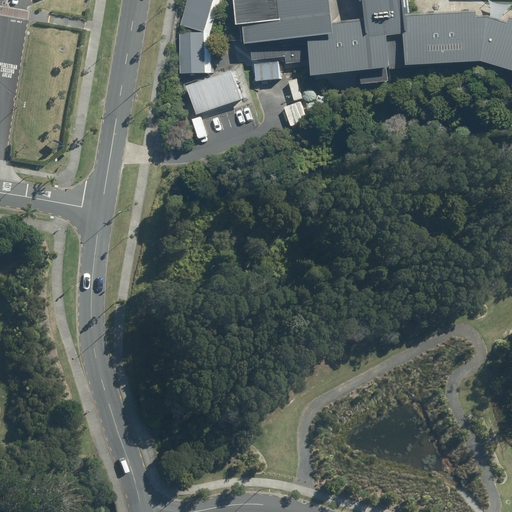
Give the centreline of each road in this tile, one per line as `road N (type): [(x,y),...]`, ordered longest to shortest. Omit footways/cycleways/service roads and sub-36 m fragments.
road 1 (secondary): [(141,511),(87,303),(101,207)]
road 2 (secondary): [(101,207),(135,0)]
